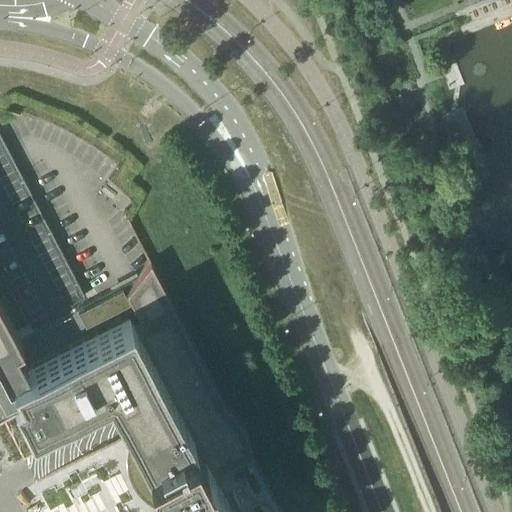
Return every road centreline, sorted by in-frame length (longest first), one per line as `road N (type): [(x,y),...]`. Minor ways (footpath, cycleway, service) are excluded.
road 1 (secondary): [(380,511),(262,191)]
road 2 (secondary): [(3,11),(105,51),(161,84),(262,191)]
road 3 (secondary): [(262,191),(228,110),(149,38),(78,0)]
